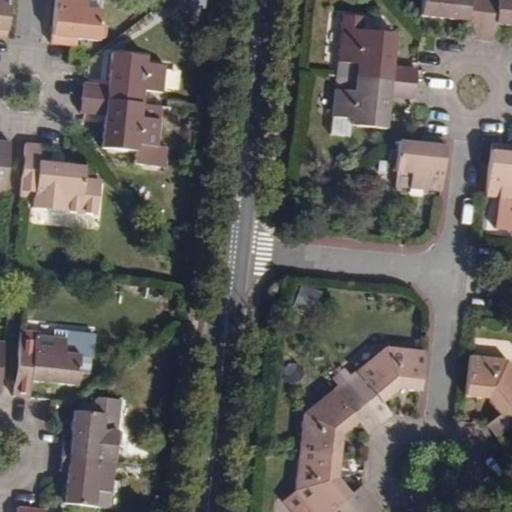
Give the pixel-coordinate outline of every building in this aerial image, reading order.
[(0,0),(0,39),(7,40),(10,0),(0,0)] [(80,30),(79,36),(100,38),(104,6),(87,4),(87,0),(53,0),(49,44),(65,45),(66,29),(80,30)] [(476,39),(479,0),(417,0),(417,15),(462,19),(461,38),(476,39)] [(511,0),(479,0),(476,39),(490,40),(491,23),(511,24),(511,0)] [(366,66),(365,79),(426,86),(428,68),(402,66),(405,33),(369,29),(370,14),(349,12),(345,64),(366,66)] [(80,30),(66,29),(65,45),(73,45),(78,45),(79,36),(80,30)] [(67,99),(127,105),(128,92),(150,94),(152,67),(132,65),(132,57),(100,53),(96,86),(69,82),(67,99)] [(343,77),(365,79),(366,66),(345,64),(343,77)] [(364,92),(365,79),(343,77),(342,90),(364,92)] [(426,86),(365,79),(364,92),(342,90),(339,119),(361,120),(360,127),(397,132),(399,96),(424,99),(426,86)] [(126,120),(127,105),(67,99),(66,114),(93,117),(90,149),(122,152),(120,167),(142,169),(146,122),(126,120)] [(359,138),(360,127),(361,120),(339,119),(338,135),(359,138)] [(414,153),(424,154),(425,137),(421,137),(415,136),(415,147),(414,153)] [(425,137),(424,154),(414,153),(415,147),(394,145),(391,178),(407,179),(404,199),(420,201),(420,192),(437,193),(442,139),(425,137)] [(511,156),(511,157),(511,162),(502,162),(503,146),(487,144),(481,198),(498,199),(496,209),(511,209),(511,156)] [(38,166),(40,148),(25,146),(19,200),(35,201),(34,212),(56,213),(56,219),(66,219),(66,214),(98,216),(102,183),(87,182),(88,171),(38,166)] [(511,146),(503,146),(502,162),(511,162),(511,157),(511,154),(511,146)] [(407,179),(391,178),(390,198),(404,199),(407,179)] [(33,344),(19,342),(13,395),(30,397),(31,380),(77,384),(80,353),(67,352),(68,333),(53,331),(53,336),(34,333),(33,344)] [(343,383),(377,421),(390,411),(378,398),(394,384),(418,388),(421,354),(377,347),(351,369),(355,373),(343,383)] [(500,410),(486,421),(496,432),(511,418),(511,366),(464,360),(461,391),(486,393),(500,410)] [(364,432),(377,421),(343,383),(332,392),(328,388),(299,413),(295,451),(335,454),(337,432),(353,419),(364,432)] [(62,438),(61,454),(115,460),(117,441),(122,442),(125,400),(97,397),(96,410),(75,407),(72,438),(62,438)] [(348,511),(368,496),(358,484),(345,494),(332,477),(335,454),(295,451),(291,489),(309,511),(348,511)] [(115,460),(61,454),(59,470),(69,470),(65,502),(114,507),(117,477),(113,477),(115,460)] [(374,511),(378,509),(368,496),(348,511),(374,511)]
